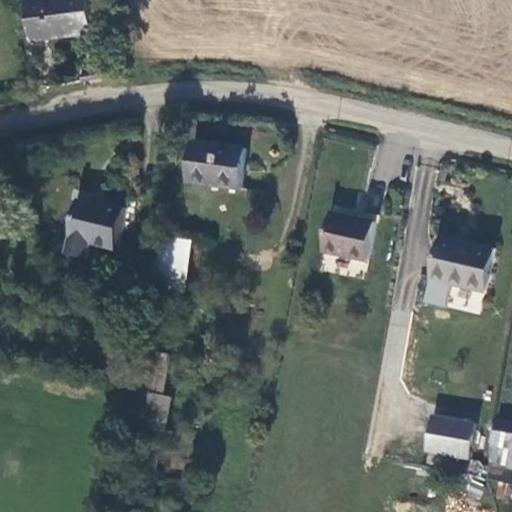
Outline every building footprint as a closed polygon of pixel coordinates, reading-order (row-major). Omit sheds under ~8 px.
[(95,31),(91,0),(33,0),(38,39),(95,31)] [(249,149),(198,141),(192,179),(243,188),(249,149)] [(105,206),(76,199),(65,253),(86,259),(90,243),(115,248),(125,206),(106,202),(105,206)] [(377,222),(333,213),(325,251),(369,261),(377,222)] [(447,234),(437,277),(487,289),(497,246),(447,234)] [(194,240),(164,235),(156,286),(187,290),(194,240)] [(173,355),(153,351),(142,409),(170,415),(174,396),(165,394),(173,355)] [(428,451),(462,457),(468,422),(433,416),(428,451)] [(476,423),(468,422),(462,457),(470,458),(476,423)] [(511,426),(500,424),(492,458),(511,461),(511,426)]
